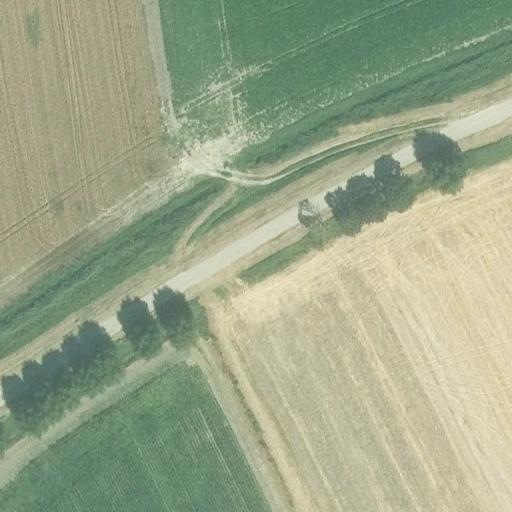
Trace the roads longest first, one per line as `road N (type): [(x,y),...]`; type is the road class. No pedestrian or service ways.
road 1 (unclassified): [(0,397),(322,198),(511,106)]
road 2 (track): [(495,113),(466,112),(367,138),(262,178),(220,171)]
